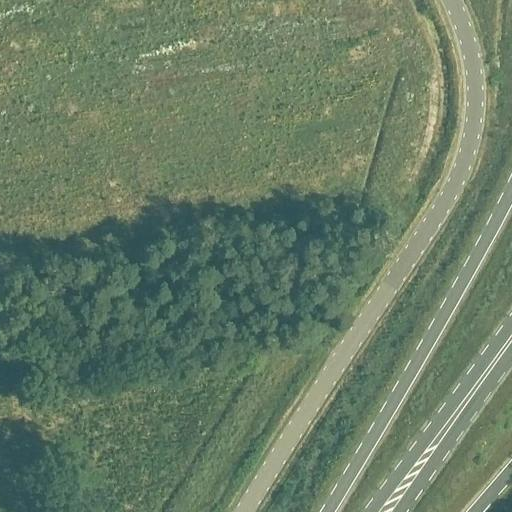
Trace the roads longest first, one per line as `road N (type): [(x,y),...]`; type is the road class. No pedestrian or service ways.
road 1 (unclassified): [(450,0),(470,52),(475,96),(454,183),(243,511)]
road 2 (trunk): [(511,192),(327,511)]
road 3 (trunk): [(474,391),(371,511)]
road 4 (trunk): [(398,511),(474,391)]
